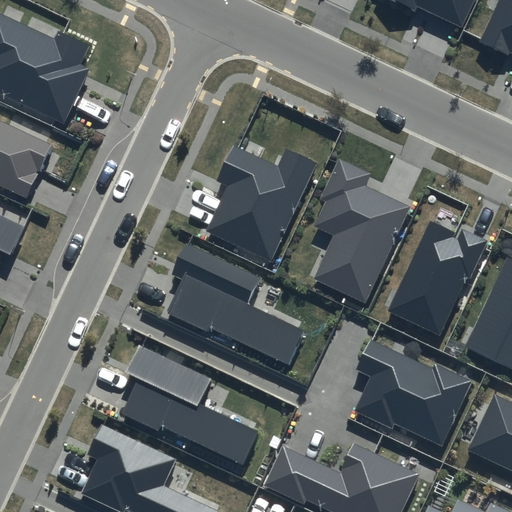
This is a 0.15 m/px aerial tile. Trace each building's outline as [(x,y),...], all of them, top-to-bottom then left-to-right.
[(395,0),(415,9),(417,5),(461,26),(473,0),(395,0)] [(511,0),(499,0),(480,42),(508,55),(510,53),(511,53),(511,0)] [(54,39),(0,13),(0,93),(64,123),(90,68),(82,64),(90,45),(58,30),(54,39)] [(51,144),(0,119),(0,185),(26,198),(51,144)] [(270,261),(316,162),(286,148),(278,166),(234,145),(217,181),(227,186),(206,231),(270,261)] [(372,173),(339,158),(320,199),(327,202),(316,226),(335,234),(313,280),(365,304),(411,206),(367,186),(372,173)] [(0,256),(2,252),(12,256),(26,226),(0,214),(0,256)] [(471,278),(489,239),(462,227),(459,232),(430,219),(386,312),(440,337),(468,276),(471,278)] [(258,279),(185,244),(171,273),(183,278),(167,313),(205,331),(208,326),(289,365),(305,332),(246,303),(258,279)] [(511,257),(507,255),(464,346),(511,368),(511,257)] [(432,368),(371,339),(357,370),(371,376),(355,412),(392,429),(395,424),(442,446),(473,381),(434,363),(432,368)] [(211,379),(138,344),(124,372),(137,378),(120,413),(158,431),(161,426),(242,465),(258,432),(199,403),(211,379)] [(511,399),(494,392),(467,450),(511,470),(511,399)] [(174,461),(101,426),(87,454),(100,460),(83,495),(119,511),(122,511),(124,508),(133,511),(217,511),(162,485),(174,461)] [(401,511),(419,475),(354,444),(340,473),(282,446),(264,485),(304,504),(306,500),(331,511),(401,511)] [(511,511),(491,502),(486,511),(484,511),(458,500),(452,511),(440,511),(428,507),(425,511),(511,511)]
